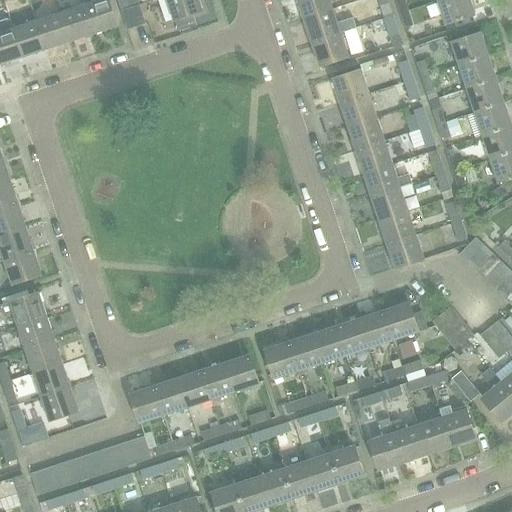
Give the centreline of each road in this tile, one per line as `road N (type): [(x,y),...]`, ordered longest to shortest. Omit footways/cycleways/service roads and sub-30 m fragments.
road 1 (residential): [(263,25),(28,103),(113,370),(356,291)]
road 2 (residential): [(356,291),(263,25)]
